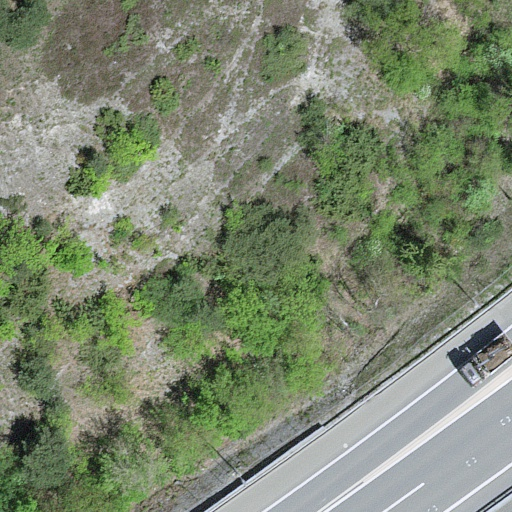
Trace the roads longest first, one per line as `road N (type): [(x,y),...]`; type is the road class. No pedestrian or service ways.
road 1 (motorway): [(511,354),(333,511)]
road 2 (motorway): [(511,415),(378,511)]
